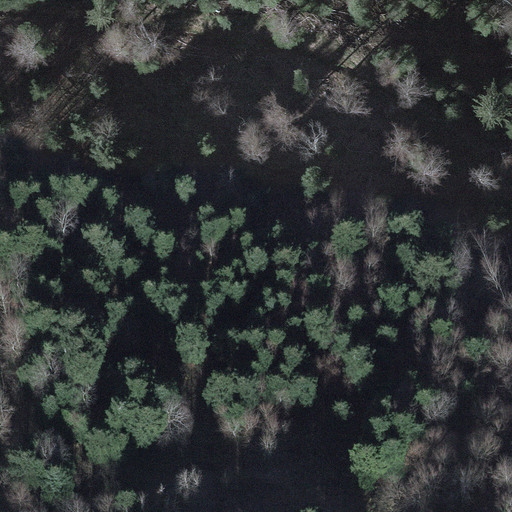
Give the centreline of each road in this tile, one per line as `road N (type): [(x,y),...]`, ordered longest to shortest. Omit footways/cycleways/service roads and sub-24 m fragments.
road 1 (track): [(0,2),(281,31),(396,88),(511,180)]
road 2 (track): [(115,511),(197,483),(262,475),(291,484),(306,502)]
